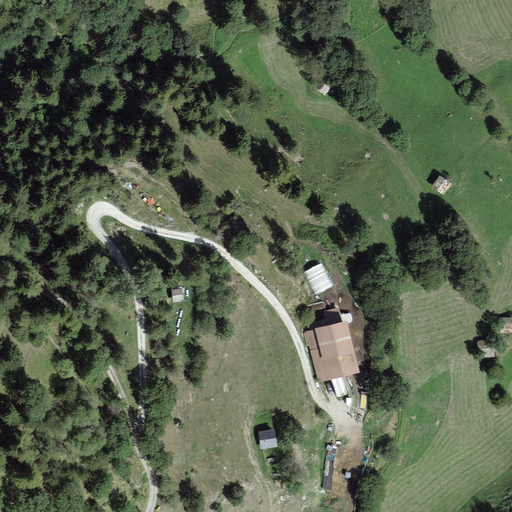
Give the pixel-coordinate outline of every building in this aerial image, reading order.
[(336,85),(324,73),(313,83),(325,96),(336,85)] [(456,185),(444,175),(434,186),(446,197),(456,185)] [(302,265),(314,288),(334,278),(322,255),(302,265)] [(187,288),(175,288),(176,302),(187,302),(187,288)] [(327,311),(341,305),(339,299),(324,305),(327,311)] [(354,321),(308,331),(319,383),(365,373),(354,321)] [(501,340),(483,341),(483,356),(501,355),(501,340)] [(281,430),(262,433),(264,450),(284,448),(281,430)]
